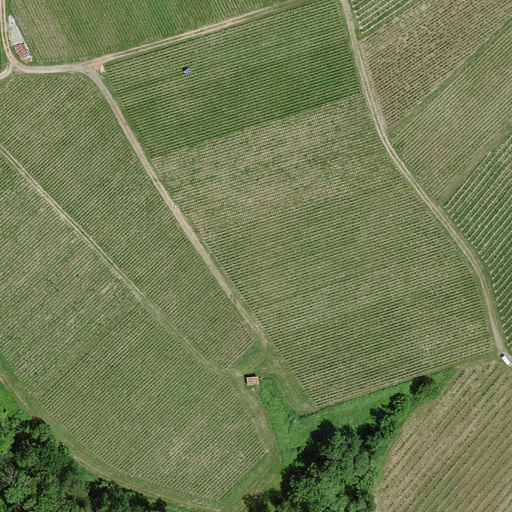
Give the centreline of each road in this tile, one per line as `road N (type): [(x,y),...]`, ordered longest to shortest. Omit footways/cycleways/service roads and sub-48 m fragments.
road 1 (track): [(3,0),(6,40),(18,62),(79,69),(102,86),(260,335)]
road 2 (track): [(511,364),(477,268),(385,140),(342,0)]
road 3 (track): [(260,335),(265,350),(248,368),(233,373),(209,364),(0,147)]
road 4 (track): [(297,0),(79,69)]
